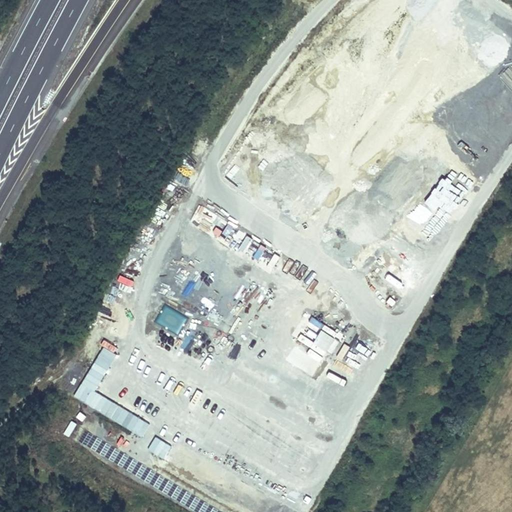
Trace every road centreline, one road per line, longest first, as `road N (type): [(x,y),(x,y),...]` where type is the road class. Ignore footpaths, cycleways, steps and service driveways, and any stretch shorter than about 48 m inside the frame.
road 1 (motorway): [(0,193),(126,0)]
road 2 (motorway): [(0,154),(78,0)]
